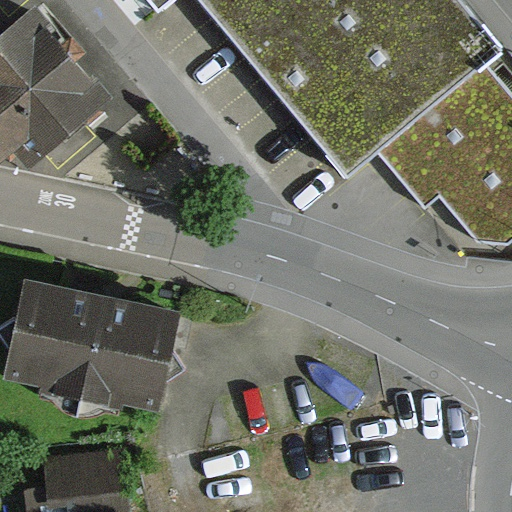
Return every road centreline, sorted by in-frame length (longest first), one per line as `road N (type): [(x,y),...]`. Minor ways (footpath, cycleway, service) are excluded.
road 1 (residential): [(337,279),(99,0)]
road 2 (residential): [(337,279),(0,203)]
road 3 (residential): [(511,347),(337,279)]
